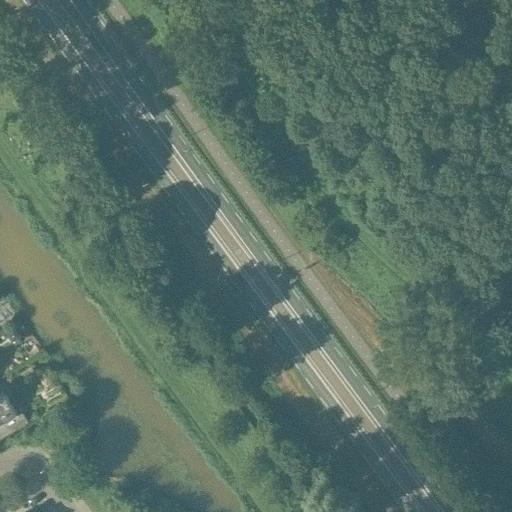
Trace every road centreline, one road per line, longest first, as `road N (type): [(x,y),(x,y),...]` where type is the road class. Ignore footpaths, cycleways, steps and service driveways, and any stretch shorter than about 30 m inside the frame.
road 1 (secondary): [(159,141),(430,511)]
road 2 (secondary): [(33,0),(75,57),(159,141)]
road 3 (secondary): [(159,141),(81,0)]
